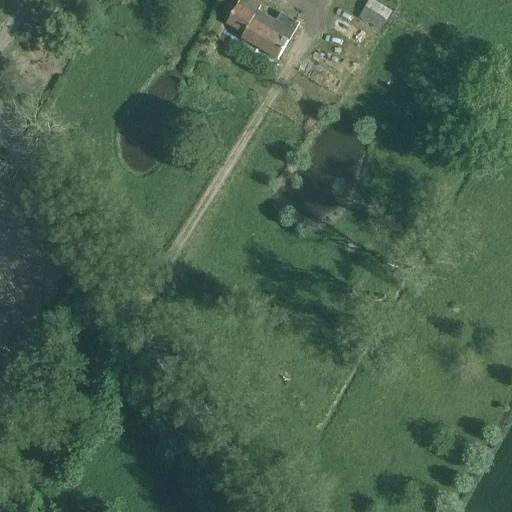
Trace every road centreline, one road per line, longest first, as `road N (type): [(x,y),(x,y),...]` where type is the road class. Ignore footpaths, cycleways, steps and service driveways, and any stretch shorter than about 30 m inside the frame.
road 1 (tertiary): [(268,511),(0,121)]
road 2 (track): [(17,511),(110,321),(128,309)]
